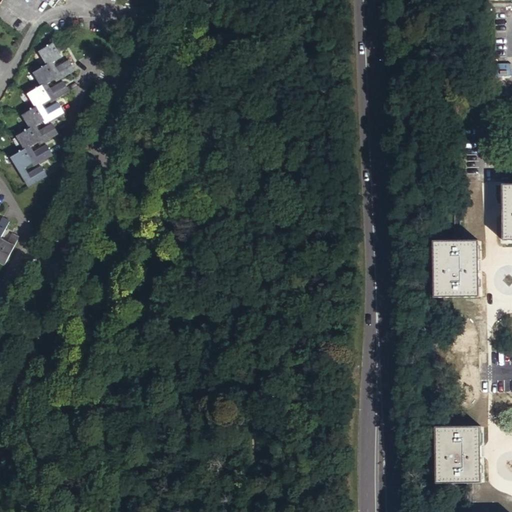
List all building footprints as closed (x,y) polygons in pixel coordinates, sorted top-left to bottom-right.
[(55,37),(41,44),(49,58),(57,74),(59,77),(77,66),(72,57),(60,65),(56,58),(64,53),(55,37)] [(57,74),(49,58),(35,66),(42,79),(52,95),(53,98),(71,88),(66,78),(53,86),(49,79),(57,74)] [(52,95),(42,79),(29,87),(37,100),(45,116),(47,119),(65,108),(60,99),(47,106),(44,100),(52,95)] [(45,116),(37,100),(23,108),(30,120),(39,137),(41,140),(59,129),(54,120),(41,127),(37,120),(45,116)] [(39,137),(30,120),(17,128),(24,142),(33,158),(35,160),(53,150),(48,141),(35,149),(31,141),(39,137)] [(11,150),(29,182),(47,171),(42,162),(28,169),(25,163),(33,158),(24,142),(11,150)] [(0,213),(0,229),(8,215),(1,211),(0,213)] [(0,257),(2,259),(17,232),(10,227),(5,236),(0,233),(0,257)] [(435,296),(479,296),(479,268),(479,241),(434,242),(435,296)] [(465,484),(482,483),(481,455),(481,427),(437,428),(438,484),(465,484)]
